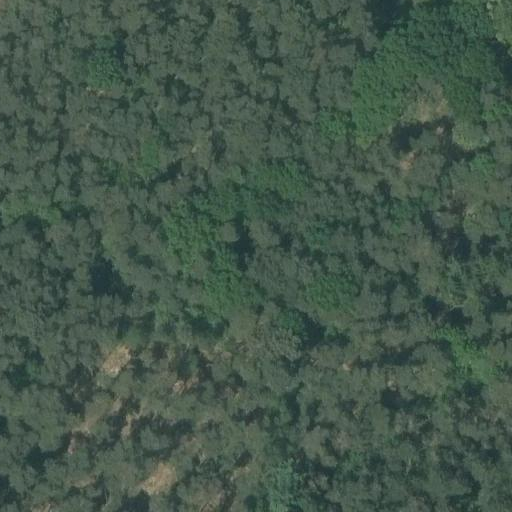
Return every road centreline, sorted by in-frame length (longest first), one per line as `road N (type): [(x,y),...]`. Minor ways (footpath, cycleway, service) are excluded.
road 1 (track): [(262,511),(268,393),(246,326),(159,233)]
road 2 (track): [(511,323),(268,393)]
